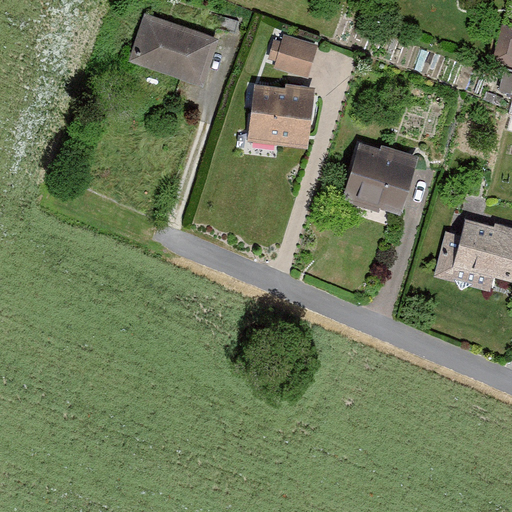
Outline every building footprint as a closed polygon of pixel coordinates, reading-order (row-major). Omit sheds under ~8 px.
[(214,37),(144,16),(131,61),(201,82),(214,37)] [(511,24),(504,22),(491,55),(511,61),(511,24)] [(281,41),(275,38),(268,59),(275,61),(274,66),(309,77),(319,45),(283,34),(281,41)] [(254,83),(248,141),(308,147),(315,86),(286,83),(285,86),(254,83)] [(358,141),(341,199),(378,209),(379,206),(400,213),(417,154),(382,144),(381,148),(358,141)] [(446,229),(434,276),(456,282),(462,290),(469,285),(489,290),(493,275),(511,280),(511,225),(496,221),(495,225),(466,218),(462,233),(446,229)]
